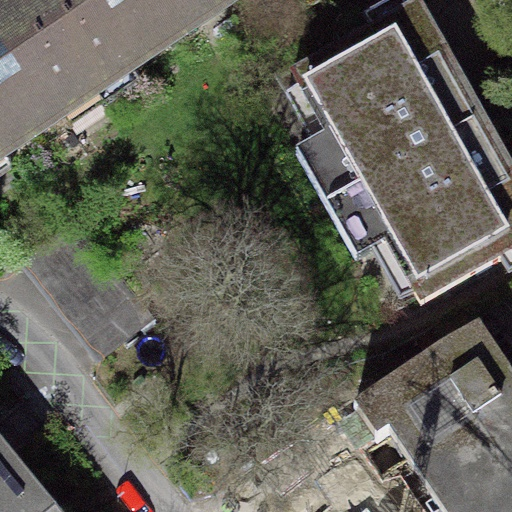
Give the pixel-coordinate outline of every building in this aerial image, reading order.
[(0,0),(0,157),(94,94),(30,0),(0,0)] [(30,0),(94,94),(197,25),(189,14),(209,0),(30,0)] [(511,175),(418,8),(292,78),(299,90),(287,97),(314,144),(306,149),(337,204),(368,259),(376,254),(402,301),(414,295),(421,306),(511,255),(511,175)] [(153,320),(74,221),(23,261),(62,311),(101,360),(153,320)] [(441,350),(354,409),(365,426),(377,443),(388,436),(439,511),(511,511),(511,377),(465,308),(435,325),(447,347),(441,350)] [(0,511),(41,511),(0,461),(0,511)]
